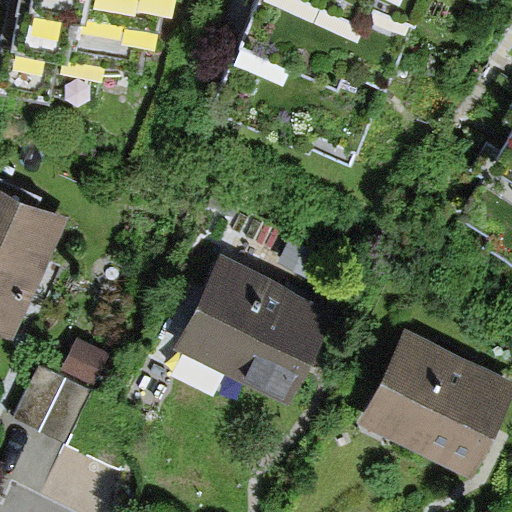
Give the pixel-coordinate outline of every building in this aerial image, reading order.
[(29,0),(21,34),(14,30),(4,78),(126,104),(135,63),(143,65),(154,16),(163,18),(166,0),(29,0)] [(262,0),(221,99),(353,155),(421,0),(262,0)] [(511,132),(465,206),(511,235),(511,132)] [(0,318),(20,327),(70,208),(0,178),(0,318)] [(181,352),(290,403),(311,362),(337,310),(226,256),(181,352)] [(366,425),(474,476),(511,395),(511,377),(411,330),(366,425)]
